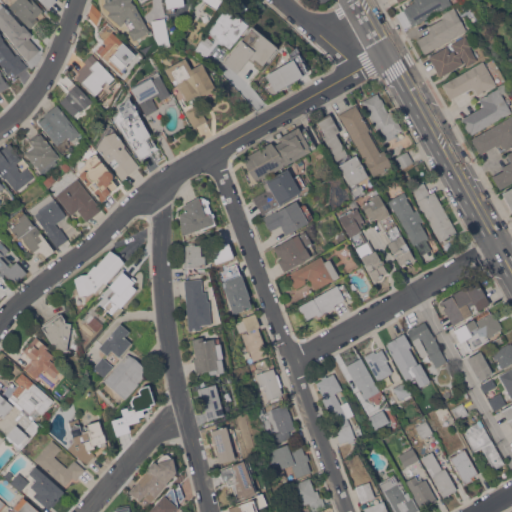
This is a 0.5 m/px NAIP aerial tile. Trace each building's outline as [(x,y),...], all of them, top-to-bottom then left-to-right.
[(9,6),(15,0),(33,0),(43,10),(36,17),(38,19),(30,27),(9,6)] [(40,0),(57,0),(48,8),(40,0)] [(107,14),(110,11),(103,5),(107,0),(131,0),(135,5),(150,31),(148,32),(149,33),(141,38),(140,36),(134,40),(128,30),(130,30),(125,21),(121,25),(107,14)] [(165,0),(183,0),(184,5),(167,8),(165,0)] [(223,0),(204,0),(219,8),(223,0)] [(412,26),(403,9),(404,9),(404,8),(415,1),(414,0),(449,0),(452,4),(412,26)] [(14,44),(15,43),(0,26),(0,3),(1,3),(3,5),(4,5),(22,25),(23,24),(32,34),(29,37),(40,50),(29,60),(14,44)] [(101,13),(97,25),(88,15),(92,3),(93,4),(101,13)] [(193,52),(204,34),(206,35),(213,42),(216,39),(208,32),(217,21),(216,20),(227,6),(249,23),(248,24),(230,48),(224,43),(222,45),(218,42),(203,60),(194,53),(193,52)] [(424,54),(416,39),(430,32),(429,30),(430,30),(429,26),(443,18),(442,16),(444,15),(442,13),(454,6),(467,29),(424,54)] [(160,34),(154,35),(152,19),(165,17),(169,42),(162,43),(160,34)] [(252,26),(277,47),(263,65),(254,58),(253,60),(249,58),(237,73),(224,62),(252,26)] [(96,50),(102,44),(104,46),(106,44),(103,41),(112,31),(136,54),(126,64),(128,66),(123,71),(124,72),(122,75),(96,50)] [(0,62),(0,32),(2,35),(1,36),(15,55),(18,53),(27,65),(15,75),(11,70),(8,73),(0,62)] [(429,56),(447,46),(450,52),(454,50),(456,54),(459,52),(458,50),(455,51),(451,44),(465,35),(471,46),(470,46),(473,51),(477,49),(480,55),(476,57),(478,60),(467,66),(461,56),(460,57),(463,63),(440,76),(429,56)] [(99,97),(98,98),(82,81),(81,82),(76,77),(80,73),(78,70),(86,62),(84,61),(92,53),(114,77),(104,87),(107,91),(106,92),(107,93),(107,95),(102,100),(99,97)] [(300,55),(309,73),(276,92),(267,74),(300,55)] [(185,57),(191,68),(202,62),(208,75),(211,73),(215,79),(211,80),(216,89),(200,98),(198,94),(187,100),(177,83),(175,84),(172,80),(171,81),(165,69),(185,57)] [(483,61),(497,84),(478,95),(474,88),(473,88),(472,87),(462,93),(462,92),(451,99),(442,84),(483,61)] [(0,69),(2,73),(1,74),(5,81),(6,80),(10,86),(0,92),(0,69)] [(131,88),(151,77),(152,79),(160,75),(170,94),(161,99),(158,94),(152,98),(158,108),(146,115),(131,88)] [(93,101),(85,108),(84,107),(81,110),(76,116),(74,114),(73,115),(60,101),(69,92),(68,91),(69,90),(67,88),(74,82),(75,84),(76,83),(93,101)] [(508,89),(502,93),(511,111),(470,135),(461,118),(483,106),(479,99),(498,88),(497,86),(504,82),(505,84),(508,89)] [(362,101),(377,93),(380,98),(381,97),(385,104),(384,105),(387,111),(390,110),(392,113),(393,112),(402,129),(405,135),(397,139),(399,143),(391,147),(388,140),(385,142),(362,101)] [(115,119),(120,110),(118,106),(125,103),(129,96),(154,142),(155,142),(159,148),(140,158),(115,119)] [(54,141),(52,142),(50,140),(52,138),(37,120),(56,104),(80,133),(71,140),(68,136),(57,145),(54,141)] [(339,114),(356,104),(370,129),(368,130),(380,152),(384,149),(392,164),(384,169),(385,170),(380,172),(380,171),(373,175),(339,114)] [(194,127),(187,113),(200,106),(207,120),(194,127)] [(324,137),(326,136),(317,120),(329,113),(339,131),(336,133),(348,154),(337,160),(324,137)] [(511,115),(511,146),(506,150),(504,147),(503,148),(501,144),(497,147),(496,145),(480,154),(479,152),(478,152),(472,140),(473,140),(472,138),(511,115)] [(97,148),(97,147),(96,144),(103,133),(102,131),(107,122),(111,123),(110,126),(132,153),(130,154),(139,165),(122,179),(113,168),(114,167),(110,162),(109,162),(97,148)] [(305,127),(307,126),(308,128),(312,126),(322,143),(310,149),(311,151),(257,181),(243,157),(271,142),(273,145),(281,141),(280,137),(299,126),(301,131),(306,128),(305,127)] [(59,156),(54,160),(57,163),(43,174),(26,153),(32,148),(32,146),(32,144),(34,142),(32,139),(41,133),(59,156)] [(16,191),(6,177),(5,178),(0,172),(0,150),(10,143),(19,154),(18,155),(21,159),(16,163),(19,167),(18,168),(21,172),(26,167),(34,176),(16,191)] [(407,151),(413,162),(401,168),(395,157),(407,151)] [(492,176),(503,170),(501,166),(511,161),(507,154),(511,151),(511,182),(500,189),(492,176)] [(356,154),(368,175),(356,182),(358,185),(352,188),(349,182),(348,183),(342,173),(344,173),(339,164),(356,154)] [(102,162),(108,170),(109,169),(112,172),(109,174),(118,185),(100,199),(82,177),(102,162)] [(266,190),(262,182),(269,178),(270,178),(287,168),(293,177),(299,174),(305,186),(299,189),(301,192),(283,202),(284,203),(280,205),(279,204),(265,212),(266,212),(263,214),(257,204),(256,205),(252,198),(266,190)] [(77,178),(102,209),(87,221),(78,209),(71,214),(56,195),(77,178)] [(457,231),(440,241),(417,200),(418,200),(411,188),(423,181),(430,193),(434,191),(457,231)] [(361,184),(366,192),(355,198),(350,190),(361,184)] [(511,186),(511,211),(501,192),(511,186)] [(392,206),(391,206),(388,200),(390,199),(387,195),(399,188),(402,193),(404,191),(407,197),(406,198),(414,211),(417,209),(423,220),(420,222),(429,238),(426,239),(432,249),(422,254),(415,243),(413,244),(392,206)] [(45,230),(46,229),(38,219),(36,220),(29,209),(50,194),(54,198),(66,215),(55,223),(58,228),(60,227),(68,239),(57,247),(45,230)] [(415,259),(409,262),(407,263),(406,261),(400,265),(396,257),(394,258),(392,254),(394,253),(388,243),(389,242),(383,232),(385,231),(377,217),(374,219),(372,215),(369,217),(362,205),(372,199),(372,198),(379,194),(415,259)] [(180,213),(183,212),(182,211),(185,210),(183,204),(199,196),(199,197),(202,196),(206,198),(211,213),(213,212),(215,216),(213,216),(215,224),(205,228),(205,227),(182,235),(180,213)] [(308,222),(286,234),(280,225),(271,230),(269,227),(268,228),(265,222),(266,221),(263,217),(276,210),(276,211),(296,200),(308,222)] [(339,216),(340,216),(339,215),(350,208),(351,211),(357,208),(365,223),(362,224),(363,225),(360,227),(361,230),(367,241),(356,247),(339,216)] [(41,260),(35,251),(34,252),(21,235),(18,238),(11,228),(21,221),(18,218),(25,212),(34,224),(35,223),(41,232),(54,250),(41,260)] [(298,234),(298,235),(305,231),(312,244),(306,247),(311,256),(304,260),(305,261),(302,263),(301,262),(284,271),(278,260),(282,258),(280,255),(279,256),(273,247),(298,234)] [(27,272),(15,284),(5,273),(4,274),(0,270),(0,239),(9,250),(5,254),(14,264),(17,261),(27,272)] [(387,272),(382,275),(383,276),(375,281),(356,247),(368,240),(374,250),(375,250),(387,272)] [(226,258),(214,255),(217,242),(229,245),(226,258)] [(184,267),(184,245),(191,245),(191,244),(195,244),(195,245),(201,245),(201,255),(205,255),(205,266),(184,267)] [(94,265),(96,266),(111,251),(124,262),(106,283),(104,281),(95,291),(94,291),(88,294),(80,295),(75,279),(81,274),(87,273),(94,265)] [(315,289),(309,278),(306,279),(306,280),(305,281),(306,283),(296,288),(295,286),(294,287),(287,274),(321,256),(324,262),(330,259),(339,276),(315,289)] [(123,271),(130,278),(132,276),(136,279),(132,284),(136,289),(121,306),(118,303),(117,305),(118,306),(112,313),(103,306),(116,291),(110,285),(123,271)] [(224,280),(242,274),(250,298),(249,298),(252,307),(233,313),(224,287),(226,286),(224,280)] [(184,280),(201,278),(203,292),(206,291),(207,300),(209,300),(212,323),(201,325),(201,329),(189,330),(184,280)] [(440,302),(477,281),(490,303),(452,325),(440,302)] [(337,284),(338,286),(343,283),(348,292),(343,295),(345,298),(334,304),(336,306),(319,316),(317,313),(305,320),(298,306),(337,284)] [(255,312),(260,326),(258,327),(264,344),(263,344),(267,355),(253,360),(247,344),(246,345),(241,334),(248,331),(242,317),(255,312)] [(454,330),(474,319),(475,321),(491,312),(492,313),(494,312),(502,327),(500,328),(500,329),(492,334),(493,335),(487,338),(488,339),(470,349),(465,339),(460,342),(454,330)] [(71,323),(67,351),(53,349),(54,345),(42,326),(61,313),(66,319),(65,322),(71,323)] [(412,328),(411,327),(415,325),(416,326),(425,321),(439,346),(447,361),(436,367),(426,349),(428,349),(422,338),(420,339),(428,353),(422,356),(407,331),(412,328)] [(120,322),(130,331),(125,337),(132,342),(119,357),(111,350),(107,355),(99,347),(120,322)] [(404,333),(411,346),(408,347),(418,363),(420,362),(430,380),(420,386),(414,376),(413,376),(414,378),(408,381),(407,380),(386,344),(388,343),(388,342),(404,333)] [(24,367),(31,360),(27,356),(28,355),(23,350),(37,335),(49,347),(47,349),(58,359),(53,365),(51,364),(46,371),(43,369),(36,377),(24,367)] [(222,358),(224,371),(218,373),(218,374),(213,375),(212,374),(210,374),(209,370),(196,373),(194,358),(196,358),(192,338),(203,336),(204,340),(214,338),(214,339),(219,338),(222,358)] [(511,361),(502,367),(499,369),(497,365),(500,363),(497,358),(495,359),(493,355),(495,354),(493,351),(508,343),(509,343),(511,342),(511,343),(511,361)] [(376,349),(377,351),(382,349),(388,360),(386,361),(392,372),(378,380),(364,356),(376,349)] [(466,358),(480,350),(493,373),(479,381),(466,358)] [(128,353),(148,370),(137,382),(138,383),(125,399),(104,381),(128,353)] [(103,357),(113,365),(104,376),(94,367),(103,357)] [(346,365),(361,357),(380,390),(365,399),(346,365)] [(511,367),(511,397),(511,398),(499,375),(511,367)] [(273,368),(276,374),(277,373),(282,386),(280,387),(282,393),(268,399),(262,383),(259,384),(256,374),(273,368)] [(54,399),(42,413),(35,408),(30,413),(23,407),(21,409),(8,398),(13,392),(12,392),(20,384),(15,380),(22,372),(54,399)] [(340,404),(348,400),(357,417),(349,421),(350,423),(356,439),(349,442),(348,440),(340,443),(330,418),(328,410),(323,398),(324,397),(317,381),(322,378),(321,377),(325,374),(327,376),(333,373),(342,388),(335,393),(340,404)] [(484,392),(480,385),(492,378),(496,385),(484,392)] [(400,399),(393,388),(405,381),(411,392),(400,399)] [(155,401),(143,405),(147,415),(138,418),(140,421),(126,425),(121,411),(132,407),(129,398),(139,395),(138,388),(150,384),(155,401)] [(224,415),(218,416),(219,421),(211,423),(209,419),(208,419),(203,399),(202,399),(199,388),(215,384),(224,415)] [(500,392),(507,404),(494,411),(487,399),(500,392)] [(0,393),(13,406),(3,417),(1,415),(0,416),(0,393)] [(462,402),(468,413),(457,419),(451,408),(462,402)] [(289,430),(291,437),(276,443),(273,434),(279,431),(271,408),(286,403),(295,428),(289,430)] [(511,427),(502,409),(511,403),(511,427)] [(383,409),(389,421),(375,429),(369,417),(383,409)] [(48,410),(51,413),(47,418),(43,415),(48,410)] [(25,414),(32,420),(25,427),(19,421),(25,414)] [(99,420),(102,431),(104,430),(106,441),(94,444),(95,447),(93,448),(95,454),(86,464),(68,448),(74,441),(73,436),(69,421),(78,418),(81,428),(83,428),(84,425),(86,427),(88,426),(87,424),(99,420)] [(110,438),(106,424),(120,419),(124,434),(110,438)] [(25,429),(33,420),(40,427),(33,435),(25,429)] [(433,432),(422,438),(415,426),(426,420),(433,432)] [(505,463),(494,469),(481,447),(474,451),(465,435),(466,434),(463,429),(480,420),(505,463)] [(20,448),(17,444),(18,443),(13,439),(11,441),(6,436),(7,435),(7,434),(16,424),(27,434),(30,436),(20,448)] [(235,458),(219,462),(217,455),(218,454),(215,441),(214,442),(212,434),(213,434),(212,430),(226,426),(235,458)] [(52,439),(62,448),(55,456),(67,467),(74,459),(85,469),(76,479),(73,476),(65,486),(35,459),(52,439)] [(296,477),(291,464),(282,467),(279,460),(272,463),(267,451),(292,442),(294,449),(302,446),(305,454),(307,453),(310,460),(308,460),(311,471),(296,477)] [(413,447),(419,459),(405,467),(399,455),(413,447)] [(450,457),(465,448),(478,473),(473,475),(475,478),(465,484),(450,457)] [(421,457),(432,451),(442,469),(445,467),(457,489),(444,497),(421,457)] [(161,455),(167,454),(171,458),(173,458),(177,471),(161,490),(160,489),(154,496),(149,493),(142,501),(141,501),(137,506),(132,500),(132,498),(130,492),(155,462),(161,455)] [(231,465),(244,460),(244,461),(248,459),(252,470),(250,471),(254,481),(252,482),(252,485),(254,484),(256,489),(254,490),(256,493),(237,500),(232,485),(228,486),(226,481),(224,481),(220,470),(231,465)] [(34,495),(37,491),(31,486),(34,481),(33,480),(35,478),(29,473),(30,471),(29,470),(32,466),(33,467),(35,465),(65,491),(59,497),(60,498),(53,506),(52,505),(49,509),(34,495)] [(4,475),(8,471),(13,475),(10,479),(4,475)] [(19,472),(29,481),(21,490),(11,481),(19,472)] [(394,474),(398,481),(401,480),(404,486),(401,487),(405,493),(409,491),(419,510),(415,511),(406,511),(403,511),(395,511),(379,482),(394,474)] [(437,500),(422,509),(406,481),(415,475),(418,479),(421,478),(423,480),(425,479),(437,500)] [(291,484),(310,477),(315,491),(317,490),(320,496),(322,495),(326,507),(313,511),(309,502),(298,506),(291,484)] [(361,502),(355,486),(357,485),(356,481),(362,479),(363,483),(369,481),(375,497),(361,502)] [(148,511),(164,494),(164,495),(171,488),(174,487),(174,488),(179,482),(184,497),(178,503),(179,506),(173,511),(148,511)] [(250,499),(250,497),(262,492),(263,494),(267,504),(256,509),(257,511),(229,511),(228,508),(251,500),(250,499)] [(13,511),(16,509),(14,507),(23,496),(40,511),(40,510),(42,511),(13,511)] [(384,500),(388,511),(365,511),(364,508),(384,500)]
